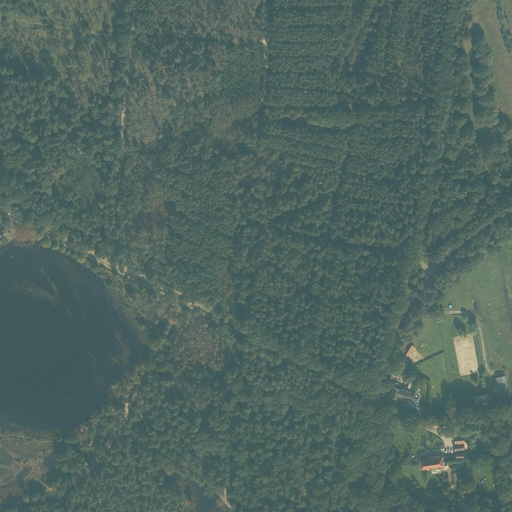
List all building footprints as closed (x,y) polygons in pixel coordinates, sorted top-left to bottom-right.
[(506,375),(495,377),(499,397),(510,394),(506,375)] [(383,383),(380,392),(386,394),(385,394),(396,398),(399,399),(400,396),(416,401),(419,394),(416,393),(418,390),(412,388),(411,392),(401,388),(401,386),(397,385),(397,387),(394,386),(392,386),(389,385),(383,383)] [(488,403),(486,394),(478,396),(479,405),(488,403)] [(409,404),(407,409),(419,413),(421,408),(409,404)] [(426,458),(420,459),(421,464),(443,460),(449,459),(449,457),(447,456),(443,456),(442,453),(426,455),(426,458)] [(444,467),(443,460),(421,464),(421,468),(427,467),(428,470),(444,467)]
